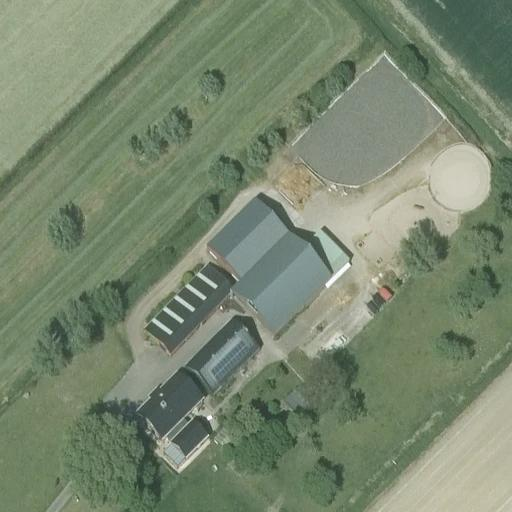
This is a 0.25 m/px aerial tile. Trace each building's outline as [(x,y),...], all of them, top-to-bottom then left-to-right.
[(301,253),(255,205),(206,253),(240,288),(235,293),(230,298),(273,341),(331,283),(349,265),(320,235),(301,253)] [(235,293),(208,267),(144,332),(170,358),(230,298),(235,293)] [(345,329),(335,319),(305,349),(315,359),(345,329)] [(232,325),(185,373),(212,400),(224,388),(259,352),(232,325)] [(171,449),(185,463),(206,442),(192,427),(189,430),(182,424),(202,404),(177,380),(137,420),(161,445),(165,441),(172,448),(171,449)]
